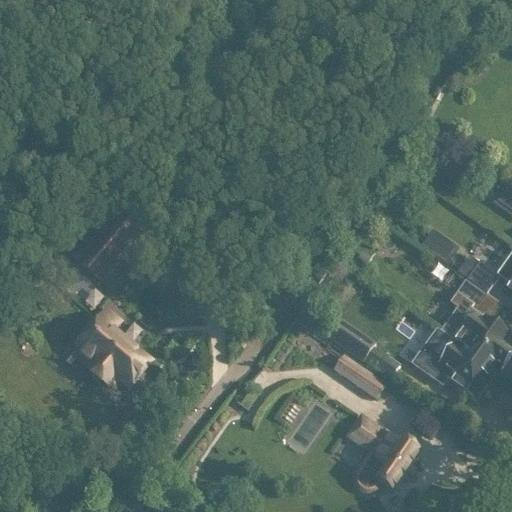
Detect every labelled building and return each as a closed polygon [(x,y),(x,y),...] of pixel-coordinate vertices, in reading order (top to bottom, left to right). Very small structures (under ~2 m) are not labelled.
[(508,208),(511,203),(511,193),(503,187),(495,199),(508,208)] [(444,261),(454,248),(431,232),(421,245),(444,261)] [(101,280),(117,261),(92,242),(77,261),(101,280)] [(457,271),(486,292),(499,275),(479,261),(478,262),(468,255),(457,271)] [(511,258),(503,271),(511,276),(511,281),(510,285),(508,287),(505,291),(511,296),(511,258)] [(465,280),(455,293),(456,294),(473,306),(478,305),(485,295),(465,280)] [(456,309),(439,332),(453,342),(495,371),(498,372),(511,351),(511,347),(504,341),(508,335),(490,322),(475,312),(471,309),(473,306),(456,294),(449,303),(456,309)] [(107,308),(69,352),(72,354),(88,368),(86,370),(88,371),(108,386),(110,385),(113,387),(117,382),(129,390),(150,365),(112,333),(122,321),(121,320),(109,310),(107,308)] [(338,319),(326,338),(360,361),(369,347),(372,343),(338,319)] [(435,330),(410,365),(441,387),(447,379),(474,399),(495,371),(453,342),(439,332),(435,330)] [(369,347),(360,361),(388,380),(398,366),(369,347)] [(376,398),(385,386),(360,369),(351,381),(376,398)] [(256,395),(249,390),(239,404),(246,410),(256,395)] [(409,466),(419,452),(385,429),(383,432),(360,416),(347,436),(371,452),(357,472),(356,474),(355,477),(355,481),(355,482),(356,485),(357,486),(358,487),(361,489),(363,490),(365,491),(368,491),(370,490),(373,489),(376,486),(379,482),(391,491),(402,477),(407,480),(414,470),(409,466)]
